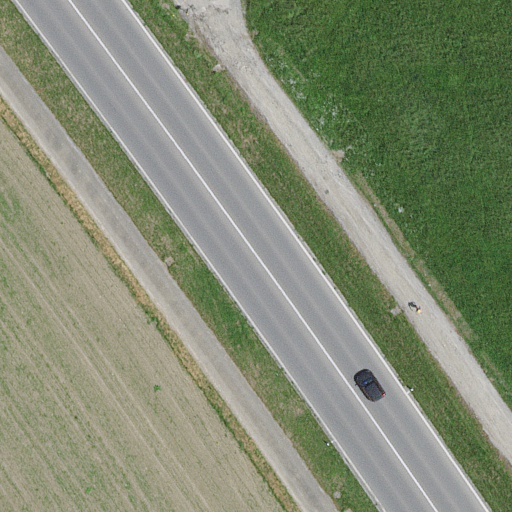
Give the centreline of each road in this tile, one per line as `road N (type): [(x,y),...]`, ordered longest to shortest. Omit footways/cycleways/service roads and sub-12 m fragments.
road 1 (primary): [(435,511),(74,0)]
road 2 (track): [(0,67),(319,511)]
road 3 (residential): [(199,0),(511,446)]
